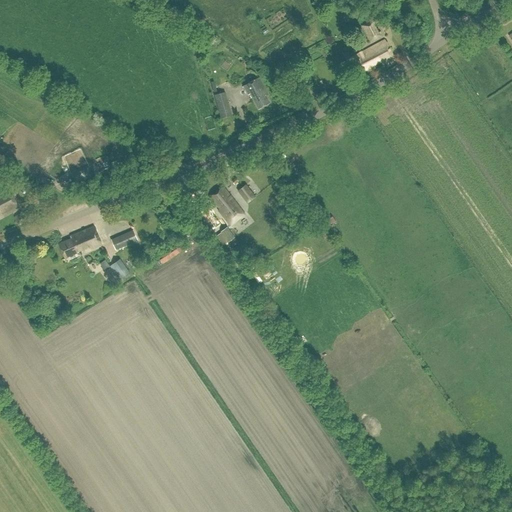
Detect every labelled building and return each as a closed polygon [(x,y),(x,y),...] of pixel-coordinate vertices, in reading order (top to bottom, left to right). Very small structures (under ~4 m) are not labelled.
[(360,25),(370,43),(383,36),(381,31),(379,32),(375,24),(376,23),(374,18),(360,25)] [(368,72),(394,58),(384,41),(350,59),(359,74),(367,70),(368,72)] [(259,109),(270,103),(267,96),(269,95),(259,77),(243,86),(248,95),(250,93),(259,109)] [(232,115),(226,91),(214,94),(221,118),(232,115)] [(231,225),(245,214),(223,186),(209,198),(231,225)] [(239,191),(248,204),(255,198),(246,186),(239,191)] [(0,218),(19,208),(8,187),(0,191),(0,218)] [(35,206),(14,217),(19,225),(20,224),(21,225),(40,216),(35,206)] [(84,252),(102,245),(94,226),(70,236),(71,239),(59,244),(65,258),(78,252),(78,251),(83,249),(84,252)] [(228,228),(222,232),(228,241),(234,237),(228,228)] [(134,229),(111,239),(116,250),(139,240),(134,229)] [(122,279),(130,274),(120,260),(113,265),(122,279)] [(91,267),(97,276),(107,271),(101,261),(91,267)]
